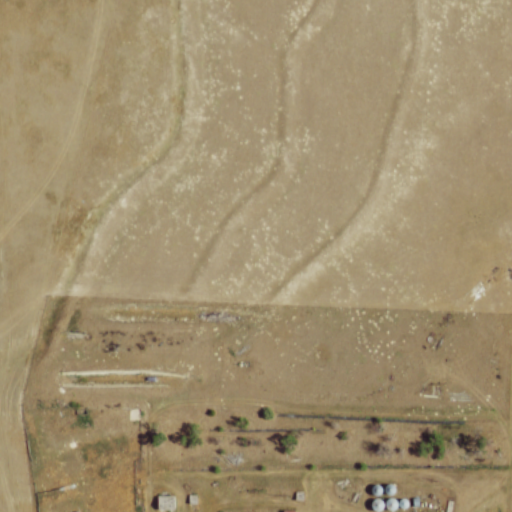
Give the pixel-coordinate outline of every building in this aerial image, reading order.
[(378,495),(379,494),(379,492),(379,491),(378,489),(377,488),(376,487),(374,487),(372,488),(371,489),(370,490),(369,491),(369,493),(370,495),(371,496),(372,497),(374,497),(376,497),(377,497),(378,495)] [(392,497),(393,496),(394,494),(394,492),(393,490),(392,489),(391,488),(389,487),(387,487),(385,488),(384,489),(383,491),(382,493),(383,495),(383,497),(385,498),(387,499),(388,499),(390,499),(392,497)] [(407,510),(408,509),(409,507),(409,505),(408,503),(407,502),(406,501),(404,500),(402,500),(400,501),(399,502),(398,504),(397,506),(398,508),(398,510),(400,511),(402,511),(403,511),(405,511),(407,510)] [(153,501),(153,511),(170,511),(170,501),(153,501)] [(391,511),(393,511),(394,510),(395,508),(395,506),(394,504),(393,503),(391,502),(390,501),(388,501),(386,502),(384,503),(384,505),(383,507),(383,509),(384,510),(386,511),(391,511)] [(379,511),(380,511),(381,509),(381,507),(380,505),(379,504),(377,503),(375,502),(373,502),(372,503),(370,504),(369,506),(369,508),(369,510),(370,511),(379,511)]
